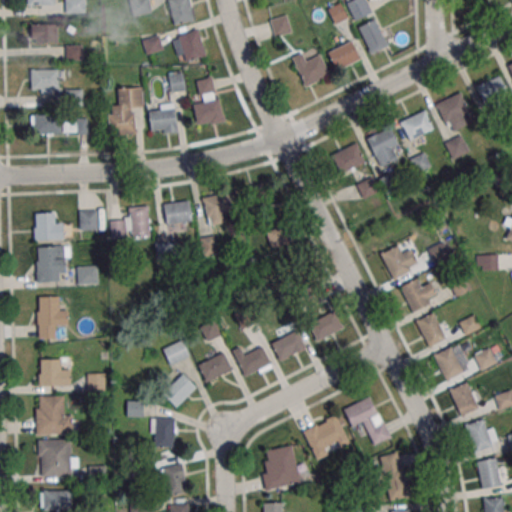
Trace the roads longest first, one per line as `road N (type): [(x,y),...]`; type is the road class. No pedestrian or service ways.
road 1 (residential): [(448,511),(433,441),(277,143),(219,0)]
road 2 (residential): [(0,182),(182,169),(238,157),(511,22)]
road 3 (residential): [(226,511),(226,450),(243,421),(387,347)]
